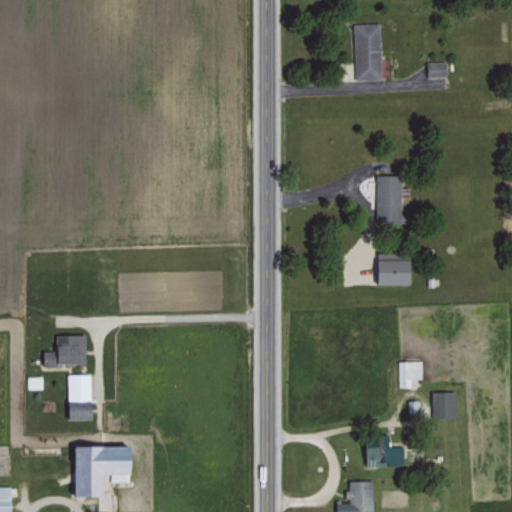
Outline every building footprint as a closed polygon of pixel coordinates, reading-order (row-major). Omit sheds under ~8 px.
[(352,79),(378,78),(377,22),(351,22),(352,79)] [(442,60),(424,60),(424,76),(442,76),(442,60)] [(397,173),(374,172),(372,221),(405,222),(406,207),(414,207),(414,190),(397,189),(397,173)] [(405,256),(372,257),(373,282),(405,281),(405,256)] [(53,360),(81,361),(82,332),(51,331),(50,351),(40,351),(39,364),(53,365),(53,360)] [(87,371),(64,371),(65,417),(88,416),(87,371)] [(453,415),(452,389),(429,390),(429,415),(453,415)] [(385,432),(360,433),(361,464),(402,463),(401,444),(386,444),(385,432)] [(67,493),(99,493),(99,471),(108,471),(108,479),(127,479),(127,443),(68,442),(67,493)] [(332,511),(370,511),(369,478),(344,478),(344,499),(332,500),(332,511)]
